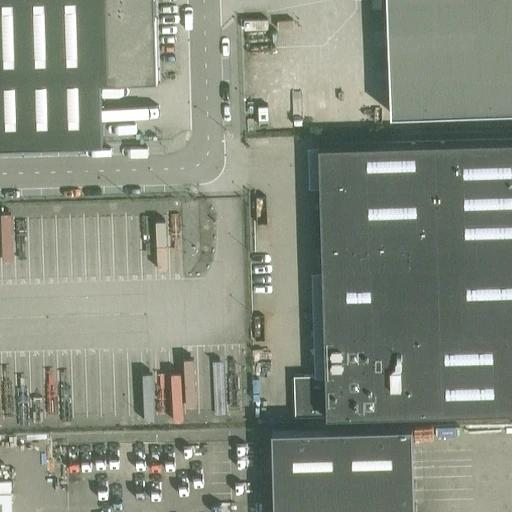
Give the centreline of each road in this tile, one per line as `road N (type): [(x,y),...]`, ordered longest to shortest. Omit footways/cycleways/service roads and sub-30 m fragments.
road 1 (unclassified): [(0,185),(128,183),(208,169),(209,0)]
road 2 (unknown): [(0,311),(203,302),(226,294),(234,278),(211,154)]
road 3 (unknown): [(335,0),(350,115),(511,107)]
